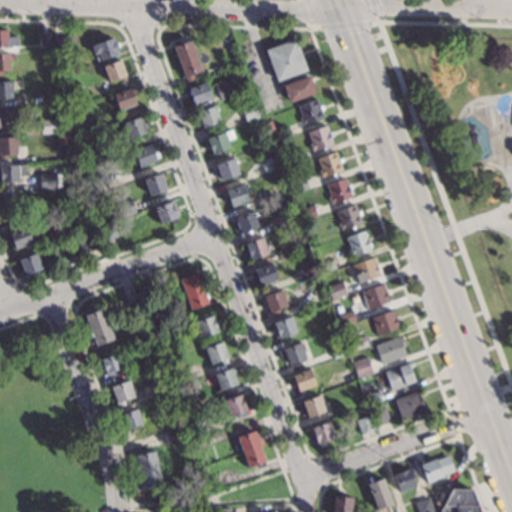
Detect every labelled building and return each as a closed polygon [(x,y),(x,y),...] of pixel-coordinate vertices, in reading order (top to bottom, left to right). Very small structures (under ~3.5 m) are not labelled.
[(0,30),(6,30),(7,37),(16,36),(17,46),(0,47),(0,30)] [(50,48),(39,49),(38,34),(49,33),(50,48)] [(76,48),(55,53),(52,38),(73,33),(76,48)] [(111,40),(115,39),(120,54),(96,62),(90,47),(101,43),(99,38),(109,34),(111,40)] [(307,71),(276,82),(264,50),(296,39),(307,71)] [(201,71),(192,75),(194,79),(185,82),(172,47),(190,41),(201,71)] [(9,56),(13,55),(13,62),(9,62),(9,71),(2,72),(3,76),(0,76),(0,54),(8,54),(9,56)] [(126,80),(119,83),(118,79),(107,83),(101,67),(119,61),(126,80)] [(314,94),(288,103),(282,85),(308,76),(314,94)] [(234,95),(219,100),(214,84),(229,78),(234,95)] [(11,98),(0,99),(0,82),(10,81),(11,98)] [(211,98),(193,104),(190,96),(185,99),(182,91),(205,82),(211,98)] [(130,91),(135,89),(137,94),(132,96),(135,104),(118,111),(112,95),(130,88),(130,91)] [(322,118),(301,124),(299,118),(301,117),(297,106),(316,100),(322,118)] [(260,117),(245,122),(240,108),(255,102),(260,117)] [(214,106),(220,123),(210,126),(211,129),(204,132),(203,128),(202,128),(196,112),(214,106)] [(14,126),(0,126),(0,109),(13,109),(14,126)] [(94,130),(80,135),(75,121),(90,116),(94,130)] [(141,120),(145,119),(148,128),(145,129),(146,132),(128,139),(122,123),(140,116),(141,120)] [(55,131),(41,133),(39,120),(54,118),(55,131)] [(332,144),(313,151),(312,150),(310,151),(308,145),(310,144),(306,132),(325,125),(332,144)] [(291,135),(277,140),(273,131),(288,126),(291,135)] [(234,138),(227,141),(229,148),(212,155),(205,139),(230,129),(234,138)] [(70,146),(57,147),(56,132),(70,132),(70,146)] [(16,155),(6,155),(6,159),(0,159),(0,137),(15,137),(16,155)] [(151,147),(155,145),(159,157),(155,158),(156,161),(138,167),(133,151),(150,145),(151,147)] [(95,147),(100,160),(85,166),(81,152),(95,147)] [(298,162),(284,167),(280,157),(294,152),(298,162)] [(342,170),(320,178),(318,171),(320,170),(316,159),(335,152),(342,170)] [(238,174),(220,181),(219,178),(216,179),(212,169),(216,168),(215,165),(232,159),(238,174)] [(24,173),(17,174),(18,182),(0,182),(0,165),(23,165),(24,173)] [(56,188),(39,189),(38,174),(55,173),(56,188)] [(166,189),(164,189),(166,194),(159,196),(158,193),(148,196),(143,179),(160,173),(166,189)] [(108,190),(94,195),(89,179),(103,174),(108,190)] [(308,188),(294,193),(290,182),(304,177),(308,188)] [(351,197),(332,204),(332,203),(330,204),(327,197),(329,197),(325,185),(344,178),(351,197)] [(288,196),(274,201),(269,188),(283,183),(288,196)] [(248,201),(230,207),(227,199),(223,200),(221,193),(242,185),(248,201)] [(90,201),(76,206),(73,198),(76,197),(74,191),(85,187),(90,201)] [(20,210),(1,211),(0,194),(19,193),(20,210)] [(135,213),(120,218),(115,203),(130,198),(135,213)] [(177,220),(171,222),(170,220),(158,224),(153,207),(171,202),(177,220)] [(356,211),(359,210),(361,215),(358,216),(361,223),(342,230),(342,229),(339,230),(337,224),(339,223),(335,211),(354,204),(356,211)] [(316,216),(301,222),(297,211),(312,206),(316,216)] [(297,222),(283,228),(278,213),(292,208),(297,222)] [(257,227),(240,233),(234,217),(252,211),(257,227)] [(117,236),(102,241),(98,226),(112,222),(117,236)] [(73,238),(57,244),(51,229),(68,223),(73,238)] [(40,240),(14,249),(9,233),(34,224),(40,240)] [(370,249),(352,256),(351,255),(349,256),(347,250),(349,249),(345,237),(364,230),(370,249)] [(99,248),(82,254),(76,239),(93,232),(99,248)] [(307,249),(293,254),(287,240),(301,234),(307,249)] [(267,253),(250,260),(244,244),(261,238),(267,253)] [(41,270),(31,274),(32,277),(27,279),(25,275),(24,276),(18,260),(35,253),(41,270)] [(379,275),(356,283),(350,265),(373,257),(379,275)] [(335,269),(321,274),(318,264),(332,259),(335,269)] [(276,280),(259,286),(256,278),(252,279),(249,273),(254,271),(253,270),(270,264),(276,280)] [(317,275),(302,280),(298,270),(313,264),(317,275)] [(207,303),(190,310),(179,279),(189,275),(187,271),(194,268),(207,303)] [(158,293),(143,298),(138,284),(153,278),(158,293)] [(345,295),(331,300),(326,287),(341,282),(345,295)] [(389,301),(367,309),(360,292),(382,284),(389,301)] [(140,298),(138,299),(140,303),(130,307),(129,303),(126,304),(121,291),(135,286),(140,298)] [(286,307),(268,313),(263,297),(280,290),(286,307)] [(112,339),(95,346),(94,343),(90,345),(86,335),(90,333),(84,315),(101,309),(112,339)] [(355,320),(340,325),(337,316),(351,310),(355,320)] [(398,328),(376,335),(370,318),(392,310),(398,328)] [(219,332),(200,338),(195,322),(215,316),(219,332)] [(290,317),(296,332),(278,339),(273,323),(290,317)] [(367,346),(352,351),(348,341),(364,336),(367,346)] [(404,347),(402,348),(404,356),(381,364),(374,345),(401,336),(404,347)] [(228,359),(210,366),(204,348),(221,342),(228,359)] [(305,358),(287,365),(285,358),(281,359),(279,352),(282,351),(282,349),(299,343),(305,358)] [(180,355),(166,360),(162,349),(176,344),(180,355)] [(347,354),(332,359),(329,349),(343,345),(347,354)] [(123,372),(106,378),(100,358),(116,353),(123,372)] [(164,364),(149,369),(146,361),(160,355),(164,364)] [(372,374),(357,379),(351,363),(366,357),(372,374)] [(412,367),(409,368),(413,382),(390,390),(383,371),(410,362),(412,367)] [(190,381),(176,386),(171,372),(185,367),(190,381)] [(231,370),(236,368),(239,376),(234,378),(237,384),(219,391),(213,374),(230,368),(231,370)] [(314,386),(297,392),(291,376),(309,370),(314,386)] [(174,391),(159,397),(154,382),(169,377),(174,391)] [(133,397),(123,401),(125,404),(117,407),(110,388),(127,381),(133,397)] [(381,400),(368,405),(364,396),(378,391),(381,400)] [(425,411),(400,419),(393,400),(418,392),(425,411)] [(248,415),(236,419),(235,415),(228,417),(223,400),(241,394),(248,415)] [(323,402),(321,403),(324,412),(307,418),(306,415),(301,416),(298,407),(302,405),(301,402),(320,394),(323,402)] [(198,407),(184,412),(181,402),(195,397),(198,407)] [(389,422),(376,427),(370,412),(384,406),(389,422)] [(141,423),(133,426),(134,431),(128,433),(126,429),(125,429),(120,415),(136,409),(141,423)] [(374,430),(360,435),(355,421),(370,416),(374,430)] [(208,434),(193,439),(188,425),(202,420),(208,434)] [(332,429),(331,430),(334,438),(323,442),(325,446),(319,448),(317,443),(316,444),(310,428),(329,421),(332,429)] [(184,439),(170,444),(165,430),(180,425),(184,439)] [(255,434),(259,433),(262,442),(258,444),(264,461),(247,467),(235,437),(253,430),(255,434)] [(160,483),(142,487),(135,455),(153,451),(160,483)] [(453,471),(425,482),(419,465),(448,454),(453,471)] [(409,471),(413,469),(416,479),(413,480),(415,486),(399,492),(392,475),(408,469),(409,471)] [(377,480),(382,478),(382,479),(387,478),(389,483),(386,485),(392,504),(376,509),(365,480),(376,476),(377,480)] [(479,511),(440,511),(440,509),(451,489),(471,490),(479,511)] [(352,497),(351,511),(332,511),(333,496),(352,497)] [(433,511),(417,511),(414,503),(428,498),(433,511)]
